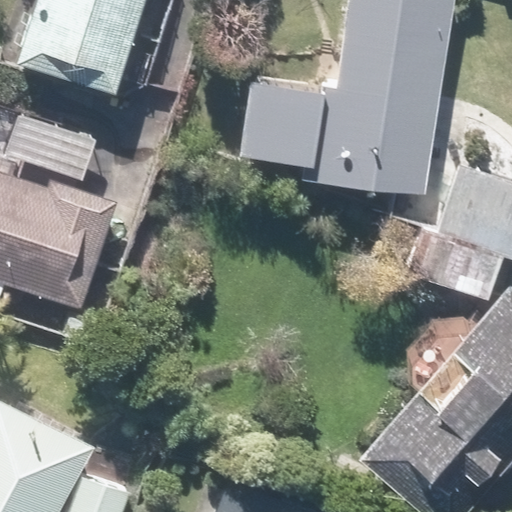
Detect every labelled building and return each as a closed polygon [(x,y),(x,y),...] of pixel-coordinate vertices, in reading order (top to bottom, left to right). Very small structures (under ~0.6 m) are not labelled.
[(130,0),(20,0),(3,56),(103,87),(130,0)] [(442,0),(334,0),(311,181),(417,195),(442,0)] [(304,88),(231,79),(221,153),(295,162),(304,88)] [(0,278),(47,295),(75,214),(95,220),(105,191),(39,168),(33,186),(1,176),(8,157),(0,154),(0,278)] [(479,296),(495,251),(509,256),(511,245),(511,182),(453,161),(413,273),(479,296)] [(460,511),(511,450),(511,291),(499,280),(355,452),(426,511),(460,511)] [(0,511),(46,511),(82,443),(0,400),(0,511)] [(72,475),(58,511),(114,511),(122,493),(72,475)] [(309,511),(217,481),(206,511),(309,511)]
